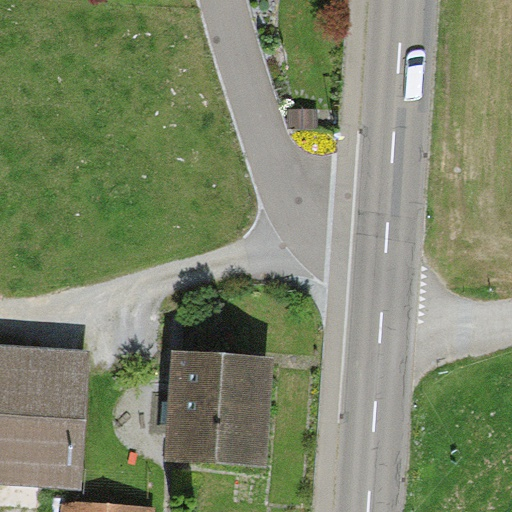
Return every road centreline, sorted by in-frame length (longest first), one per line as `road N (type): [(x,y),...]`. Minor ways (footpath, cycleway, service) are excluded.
road 1 (residential): [(389,233),(306,223),(278,168),(224,0)]
road 2 (secondary): [(389,233),(370,511)]
road 3 (secondary): [(404,0),(389,233)]
road 4 (track): [(383,323),(475,329),(511,321)]
